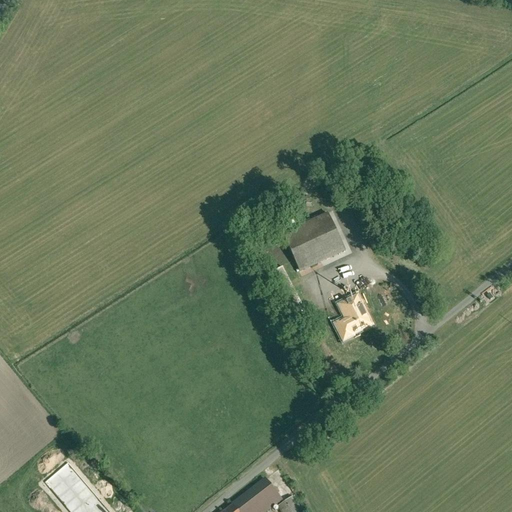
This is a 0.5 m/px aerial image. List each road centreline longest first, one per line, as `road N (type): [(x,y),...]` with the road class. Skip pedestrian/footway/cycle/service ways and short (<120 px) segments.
road 1 (track): [(511,263),(210,511)]
road 2 (unclassified): [(422,335),(398,281),(345,227)]
